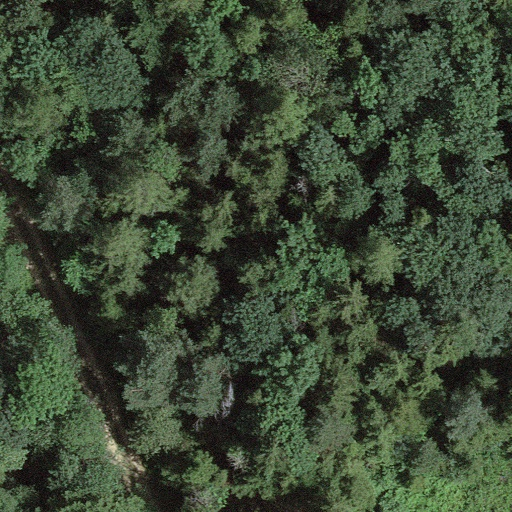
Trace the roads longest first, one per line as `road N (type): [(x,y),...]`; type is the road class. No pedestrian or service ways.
road 1 (track): [(147,511),(103,397),(0,183)]
road 2 (track): [(372,511),(449,380),(511,307)]
